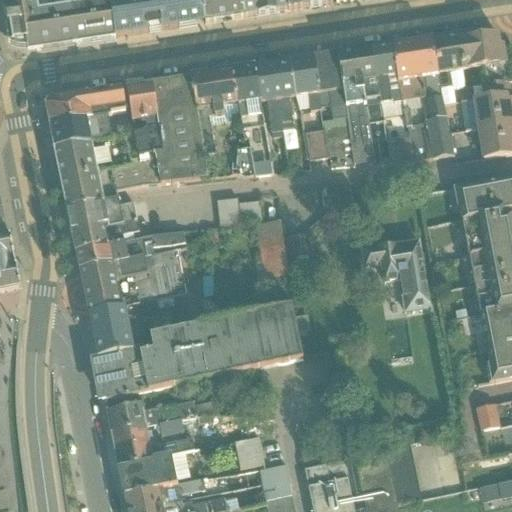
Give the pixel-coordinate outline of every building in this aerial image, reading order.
[(18,0),(2,3),(2,4),(3,4),(7,29),(9,46),(14,46),(14,48),(25,46),(26,52),(35,51),(35,55),(40,54),(76,48),(69,6),(68,0),(18,0)] [(68,0),(69,6),(76,48),(115,43),(108,0),(68,0)] [(115,43),(205,29),(200,0),(109,0),(108,0),(115,43)] [(244,23),(239,0),(200,0),(205,29),(244,23)] [(271,0),(239,0),(244,23),(275,18),(271,0)] [(306,0),(271,0),(275,18),(309,13),(306,0)] [(306,0),(309,13),(331,9),(332,9),(330,0),(306,0)] [(359,4),(358,0),(333,0),(335,8),(359,4)] [(9,46),(7,29),(5,30),(8,49),(10,49),(10,51),(11,51),(12,52),(14,52),(16,53),(17,53),(19,54),(20,54),(22,54),(23,54),(26,54),(27,56),(35,55),(35,51),(26,52),(25,46),(14,48),(14,46),(9,46)] [(468,76),(501,70),(495,32),(462,38),(468,76)] [(468,76),(462,38),(420,45),(426,83),(468,76)] [(403,87),(426,83),(420,45),(397,49),(403,87)] [(403,87),(397,49),(375,52),(382,90),(403,87)] [(361,94),(382,90),(375,52),(355,56),(361,94)] [(361,94),(355,56),(336,59),(343,97),(361,94)] [(310,102),(343,97),(336,59),(304,65),(310,102)] [(310,102),(304,65),(244,75),(251,112),(310,102)] [(224,117),(251,112),(244,75),(217,79),(224,117)] [(224,117),(217,79),(180,84),(187,124),(224,117)] [(157,129),(187,124),(180,84),(151,89),(157,129)] [(157,129),(151,89),(127,92),(131,116),(133,134),(157,129)] [(106,120),(131,116),(127,92),(51,105),(47,111),(50,129),(106,120)] [(511,102),(466,109),(470,135),(511,129),(511,102)] [(56,155),(111,145),(106,120),(50,129),(56,155)] [(474,166),(511,161),(511,129),(470,135),(474,166)] [(66,207),(130,195),(144,193),(133,134),(116,137),(117,144),(111,145),(56,155),(66,207)] [(265,182),(265,156),(250,156),(250,182),(265,182)] [(452,232),(504,221),(498,191),(445,202),(452,232)] [(66,207),(72,240),(136,228),(130,195),(66,207)] [(232,206),(232,230),(274,230),(274,206),(232,206)] [(0,293),(17,290),(0,210),(0,293)] [(457,258),(510,246),(504,221),(452,232),(457,258)] [(75,257),(139,245),(136,228),(72,240),(75,257)] [(272,286),(302,285),(300,230),(270,231),(272,286)] [(75,257),(78,275),(169,258),(166,240),(139,245),(75,257)] [(388,323),(428,315),(415,246),(375,253),(388,323)] [(457,258),(461,276),(511,265),(511,256),(510,246),(457,258)] [(78,275),(87,321),(156,307),(178,303),(169,258),(78,275)] [(466,299),(511,289),(511,265),(461,276),(466,299)] [(511,289),(466,299),(471,324),(511,314),(511,289)] [(95,362),(140,354),(145,353),(140,323),(158,320),(156,307),(87,321),(95,362)] [(103,405),(301,364),(290,312),(149,341),(152,356),(141,358),(140,354),(95,362),(103,405)] [(484,383),(511,377),(511,314),(471,324),(484,383)] [(12,329),(0,330),(0,351),(14,350),(12,329)] [(0,375),(17,375),(17,357),(0,356),(0,375)] [(108,439),(148,432),(145,411),(105,418),(108,439)] [(492,439),(511,438),(511,414),(491,415),(492,439)] [(108,439),(111,456),(151,449),(148,432),(108,439)] [(115,476),(155,469),(151,449),(111,456),(115,476)] [(398,511),(387,457),(305,473),(312,511),(398,511)] [(115,476),(120,502),(160,495),(155,469),(115,476)] [(121,511),(162,511),(160,495),(120,502),(121,511)]
